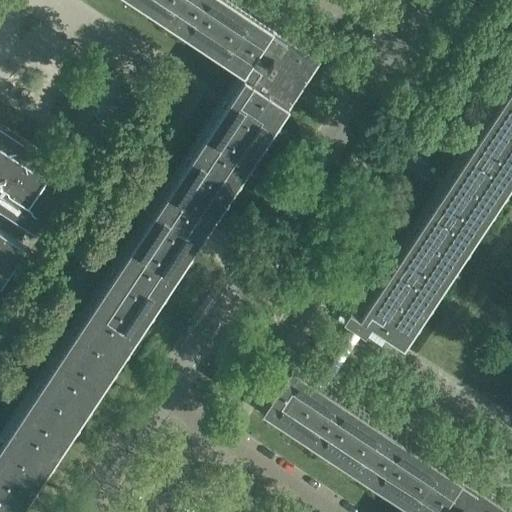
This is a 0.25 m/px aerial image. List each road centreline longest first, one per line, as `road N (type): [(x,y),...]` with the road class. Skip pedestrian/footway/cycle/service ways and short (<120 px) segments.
road 1 (residential): [(161,401),(436,0)]
road 2 (residential): [(335,511),(161,401)]
road 3 (residential): [(161,401),(85,511)]
